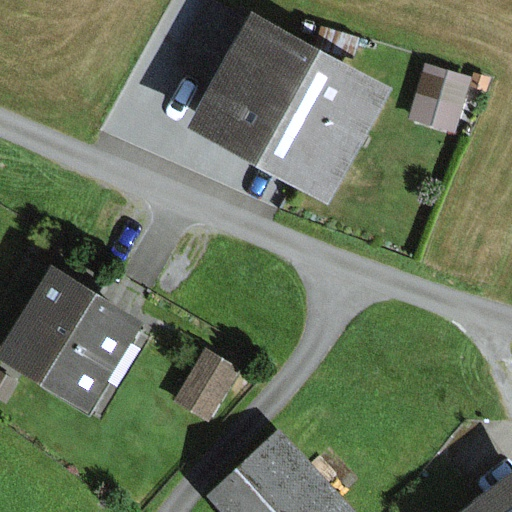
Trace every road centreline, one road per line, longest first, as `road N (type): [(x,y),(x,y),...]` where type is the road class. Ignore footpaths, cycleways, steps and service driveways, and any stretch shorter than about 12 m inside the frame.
road 1 (track): [(511,324),(372,278),(0,121)]
road 2 (track): [(372,278),(205,511)]
